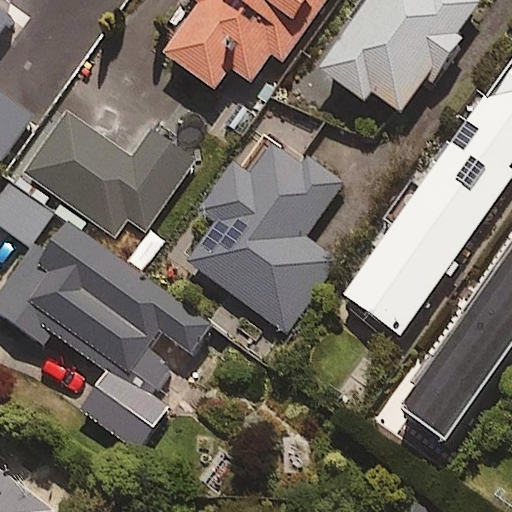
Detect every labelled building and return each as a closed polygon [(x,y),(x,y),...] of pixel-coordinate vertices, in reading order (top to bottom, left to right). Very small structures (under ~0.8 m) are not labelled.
[(329,0),(204,0),(168,52),(219,88),(235,66),(256,80),(276,52),(288,60),(329,0)] [(461,30),(482,3),(478,0),(371,0),(321,64),(368,101),(376,90),(407,115),(469,36),(461,30)] [(0,35),(13,17),(0,7),(0,35)] [(511,66),(348,294),(403,334),(511,177),(511,66)] [(35,117),(0,93),(0,158),(4,161),(35,117)] [(131,158),(70,114),(27,172),(118,238),(132,219),(147,231),(198,161),(153,128),(131,158)] [(345,184),(281,137),(255,172),(242,163),(208,209),(223,220),(193,261),(288,331),(339,261),(307,237),(345,184)] [(54,213),(14,184),(0,202),(0,261),(12,271),(54,213)] [(215,329),(65,215),(0,300),(0,311),(45,345),(56,331),(111,373),(83,409),(139,451),(171,409),(152,395),(172,369),(147,349),(161,331),(194,356),(215,329)] [(511,258),(408,404),(452,436),(511,351),(511,258)] [(0,511),(57,511),(0,467),(0,511)]
